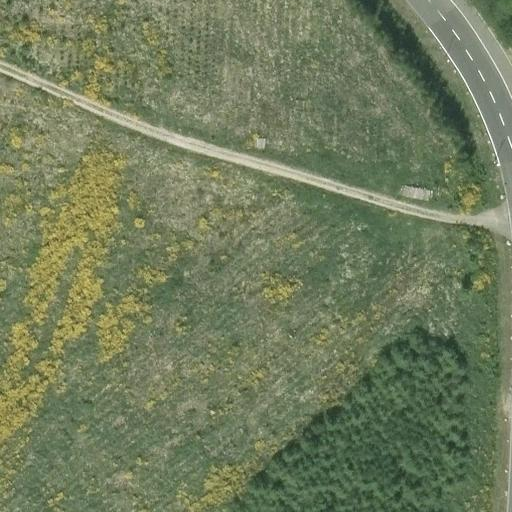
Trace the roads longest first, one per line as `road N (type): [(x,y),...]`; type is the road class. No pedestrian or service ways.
road 1 (track): [(511,222),(384,203),(196,148),(0,67)]
road 2 (unclassified): [(511,143),(488,83),(425,0)]
